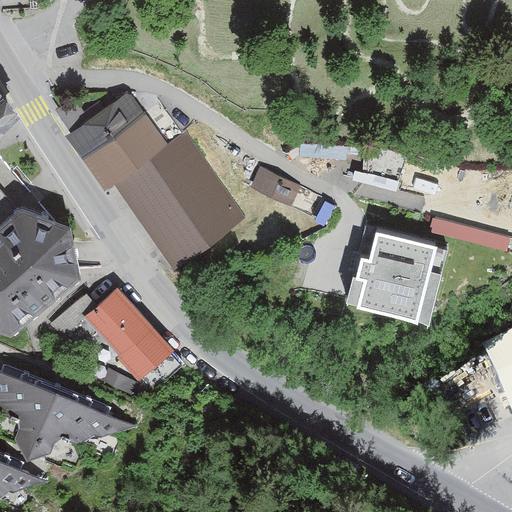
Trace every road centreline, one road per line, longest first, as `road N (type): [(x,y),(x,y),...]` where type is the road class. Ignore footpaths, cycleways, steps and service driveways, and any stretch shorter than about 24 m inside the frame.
road 1 (secondary): [(466,500),(287,399),(207,343),(166,302),(19,91)]
road 2 (unclassified): [(329,191),(150,84),(49,80),(19,91)]
